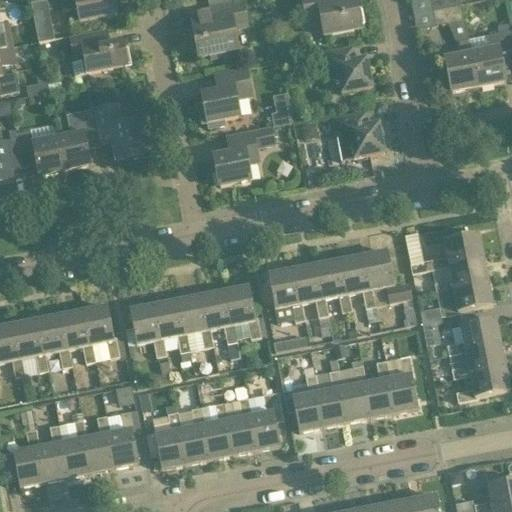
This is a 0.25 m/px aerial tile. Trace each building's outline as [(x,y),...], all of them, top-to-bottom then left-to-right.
[(112,0),(67,0),(60,1),(62,14),(76,11),(79,26),(116,19),(112,0)] [(299,0),(305,29),(322,26),(324,39),(360,32),(354,1),(341,4),(340,0),(299,0)] [(458,0),(419,0),(410,2),(413,18),(461,9),(458,0)] [(30,7),(38,46),(54,43),(46,3),(30,7)] [(246,30),(241,6),(188,17),(191,32),(188,32),(190,41),(193,40),(197,62),(208,60),(209,64),(224,61),(224,57),(236,55),(232,33),(246,30)] [(464,23),(461,9),(413,18),(416,33),(464,23)] [(0,55),(14,53),(13,51),(8,26),(0,27),(0,55)] [(72,60),(83,58),(87,77),(125,69),(121,44),(110,47),(107,33),(68,41),(72,60)] [(472,56),(478,91),(505,85),(502,67),(511,65),(511,42),(511,35),(485,40),(487,53),(472,56)] [(450,96),(478,91),(469,43),(458,45),(460,58),(444,61),(450,96)] [(322,75),(335,72),(341,98),(372,92),(366,62),(356,64),(353,49),(318,55),(322,75)] [(15,76),(2,79),(0,69),(0,99),(19,95),(15,76)] [(224,128),(224,124),(240,120),(236,104),(252,101),(246,70),(213,76),(217,94),(200,98),(203,111),(198,112),(201,128),(207,127),(208,131),(224,128)] [(12,104),(0,104),(0,116),(13,116),(12,104)] [(288,106),(277,109),(281,126),(292,124),(288,106)] [(100,151),(113,148),(116,165),(143,160),(136,125),(122,128),(118,107),(92,112),(94,121),(100,151)] [(335,141),(348,138),(353,163),(384,157),(378,127),(368,129),(366,114),(331,121),(335,141)] [(75,137),(57,141),(63,176),(89,171),(86,154),(100,151),(94,121),(73,125),(75,137)] [(225,139),(229,156),(213,159),(220,191),(251,184),(247,169),(260,166),(257,153),(275,149),(271,129),(225,139)] [(2,137),(0,133),(0,188),(12,186),(10,175),(23,173),(22,171),(16,137),(15,134),(2,137)] [(38,181),(63,176),(57,141),(32,146),(30,134),(16,137),(22,171),(36,168),(38,181)] [(424,263),(443,259),(440,242),(450,240),(449,231),(426,235),(419,236),(424,263)] [(443,245),(446,261),(409,268),(411,278),(448,271),(484,264),(479,238),(443,245)] [(389,309),(411,305),(408,289),(394,291),(387,256),(365,260),(372,295),(386,293),(389,309)] [(348,300),(362,297),(365,313),(375,311),(372,295),(365,260),(342,264),(348,300)] [(325,304),(339,302),(341,317),(351,315),(348,300),(342,264),(318,269),(325,304)] [(448,271),(450,284),(434,287),(436,298),(452,295),(489,288),(484,264),(448,271)] [(301,309),(315,306),(318,322),(328,320),(325,304),(318,269),(295,273),(301,309)] [(304,325),(301,309),(295,273),(268,278),(277,327),(294,324),(294,326),(304,325)] [(460,318),(460,316),(493,310),(489,288),(452,295),(455,311),(439,314),(441,321),(460,318)] [(263,321),(257,322),(254,322),(248,291),(227,295),(234,330),(247,328),(250,344),(266,340),(263,321)] [(210,335),(224,332),(227,348),(237,346),(234,330),(227,295),(203,299),(210,335)] [(186,340),(201,337),(204,353),(213,351),(210,335),(203,299),(179,304),(186,340)] [(163,344),(176,341),(180,358),(189,356),(186,340),(179,304),(156,309),(163,344)] [(167,361),(163,344),(156,309),(129,314),(136,349),(153,346),(156,363),(167,361)] [(93,350),(106,347),(109,363),(119,361),(116,341),(113,342),(107,310),(86,315),(93,350)] [(86,315),(61,319),(71,370),(72,370),(69,356),(82,354),(85,368),(96,366),(93,350),(86,315)] [(45,359),(59,356),(62,372),(71,370),(61,319),(38,324),(45,359)] [(38,324),(15,328),(22,364),(35,361),(38,377),(40,376),(40,378),(48,376),(45,359),(38,324)] [(448,360),(465,357),(501,350),(495,324),(460,331),(463,346),(446,350),(448,360)] [(25,380),(22,364),(15,328),(0,331),(0,367),(12,366),(15,382),(25,380)] [(273,346),(275,356),(307,350),(305,340),(273,346)] [(465,357),(468,370),(451,373),(453,383),(470,380),(505,373),(501,350),(465,357)] [(389,384),(395,418),(418,414),(412,381),(413,380),(410,361),(386,366),(389,384)] [(379,385),(366,388),(372,422),(395,418),(389,384),(386,366),(376,367),(379,385)] [(349,427),(372,422),(366,388),(362,370),(353,372),(339,374),(342,392),(349,427)] [(470,380),(472,393),(455,397),(457,406),(510,396),(505,373),(470,380)] [(332,394),(318,397),(325,431),(349,427),(342,392),(339,374),(329,376),(332,394)] [(305,381),(309,399),(292,402),(299,436),(325,431),(318,397),(315,379),(305,381)] [(251,420),(258,456),(280,451),(275,427),(283,425),(277,397),(262,400),(265,418),(251,420)] [(242,422),(228,425),(235,460),(258,456),(251,420),(248,403),(238,404),(242,422)] [(218,427),(205,430),(212,465),(235,460),(228,425),(224,407),(214,409),(218,427)] [(194,432),(181,434),(188,470),(212,465),(205,430),(201,412),(191,414),(194,432)] [(123,434),(110,436),(117,472),(138,468),(132,436),(134,435),(130,415),(120,417),(123,434)] [(161,475),(188,470),(181,434),(177,416),(150,422),(161,475)] [(99,438),(86,441),(93,477),(117,472),(110,436),(107,420),(96,422),(99,438)] [(70,481),(93,477),(86,441),(83,425),(60,429),(63,445),(70,481)] [(24,428),(28,452),(12,455),(19,491),(46,486),(39,450),(34,427),(24,428)] [(52,447),(39,450),(46,486),(70,481),(63,445),(60,429),(49,431),(52,447)] [(474,511),(507,511),(511,511),(511,484),(488,489),(491,505),(473,509),(474,511)] [(439,511),(437,500),(409,505),(410,511),(439,511)]
